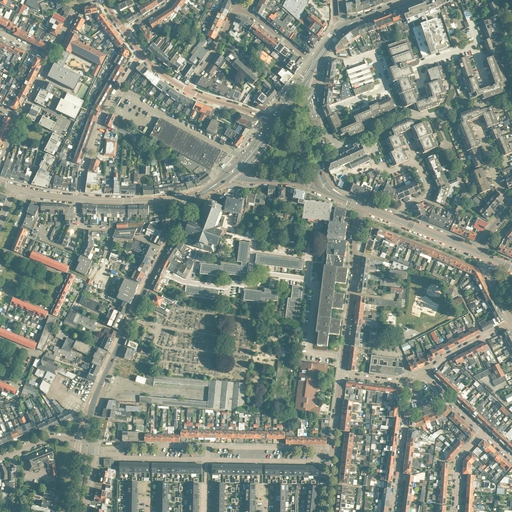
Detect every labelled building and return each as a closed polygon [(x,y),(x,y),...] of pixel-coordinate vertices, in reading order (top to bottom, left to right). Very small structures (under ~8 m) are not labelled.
[(27,0),(26,4),(37,10),(39,9),(35,0),(27,0)] [(128,8),(131,6),(133,5),(130,0),(126,0),(126,3),(120,6),(118,7),(117,7),(120,12),(128,8)] [(148,0),(148,1),(153,9),(159,5),(155,0),(148,0)] [(180,0),(178,0),(176,4),(183,10),(187,5),(185,3),(180,0)] [(260,0),(259,3),(272,9),(274,10),(276,8),(273,6),(271,6),(272,4),(268,2),(263,0),(260,0)] [(292,15),(296,19),(298,21),(299,19),(301,15),(303,11),(305,7),(307,3),(307,2),(308,0),(286,0),(285,2),(283,7),(284,8),(288,12),(292,15)] [(345,0),(337,0),(339,15),(341,15),(342,16),(344,15),(343,4),(346,4),(345,0)] [(357,14),(355,2),(354,0),(345,0),(346,4),(343,4),(344,15),(357,14)] [(354,0),(355,2),(357,14),(363,11),(360,3),(360,2),(359,0),(354,0)] [(361,0),(361,1),(360,2),(360,3),(363,11),(370,9),(368,0),(361,0)] [(439,9),(435,0),(432,0),(403,11),(406,21),(407,21),(408,24),(440,12),(439,9)] [(435,0),(439,9),(444,21),(449,19),(447,15),(450,13),(444,0),(435,0)] [(452,0),(444,0),(450,13),(452,19),(453,19),(455,18),(453,12),(454,12),(451,6),(451,5),(453,4),(454,4),(455,4),(454,0),(452,1),(452,0)] [(63,7),(64,5),(62,1),(56,3),(57,6),(56,7),(57,10),(63,7)] [(146,4),(144,5),(148,12),(153,9),(148,1),(145,2),(146,4)] [(498,9),(498,7),(497,6),(496,7),(494,2),(489,4),(492,11),(496,9),(498,9)] [(218,7),(228,11),(230,6),(224,3),(223,6),(220,4),(219,6),(218,7)] [(271,11),(273,12),(274,10),(272,9),(259,3),(258,7),(265,10),(265,8),(271,11)] [(142,15),(138,10),(134,4),(133,5),(131,6),(132,7),(135,12),(133,14),(132,13),(125,18),(129,24),(136,19),(142,15)] [(183,10),(176,4),(172,8),(176,12),(177,13),(179,10),(185,16),(187,13),(183,10)] [(63,7),(60,13),(64,15),(63,17),(64,18),(66,18),(70,9),(64,5),(63,7)] [(95,5),(89,6),(92,21),(95,19),(94,14),(97,13),(97,11),(101,10),(100,8),(96,9),(95,5)] [(137,7),(142,15),(143,15),(148,12),(144,5),(141,7),(140,6),(137,7)] [(83,8),(84,11),(85,16),(88,15),(90,23),(92,21),(89,6),(83,8)] [(218,7),(217,9),(216,12),(218,13),(226,17),(228,11),(218,7)] [(265,10),(258,7),(255,12),(266,20),(270,16),(266,13),(265,15),(263,14),(265,10)] [(169,20),(176,12),(172,8),(164,13),(169,20)] [(12,11),(10,10),(9,13),(2,26),(6,28),(6,29),(10,21),(7,20),(12,11)] [(1,17),(0,19),(0,24),(2,26),(9,13),(6,11),(3,18),(1,17)] [(272,15),(267,21),(271,24),(280,13),(278,11),(274,16),(272,15)] [(406,21),(403,11),(398,13),(407,36),(411,34),(408,27),(406,21)] [(280,21),(275,27),(280,31),(292,15),(288,12),(287,13),(289,15),(282,23),(280,21)] [(15,20),(10,31),(14,33),(16,28),(18,24),(16,23),(17,21),(21,14),(19,13),(18,14),(17,16),(16,18),(15,20)] [(163,22),(164,21),(165,23),(169,20),(164,13),(159,16),(163,22)] [(211,14),(210,16),(213,17),(223,22),(226,17),(218,13),(217,15),(214,14),(214,15),(211,13),(211,14)] [(280,13),(271,24),(275,27),(280,21),(278,20),(281,17),(282,15),(280,13)] [(398,13),(391,15),(395,26),(397,30),(399,35),(401,40),(407,36),(398,13)] [(54,14),(52,19),(63,24),(65,19),(54,14)] [(98,22),(92,26),(94,28),(94,27),(96,26),(106,19),(102,14),(95,19),(98,22)] [(238,28),(243,17),(237,15),(233,25),(235,26),(233,30),(236,31),(238,28)] [(292,15),(280,31),(284,35),(289,28),(287,27),(292,20),(294,22),(295,20),(296,19),(292,15)] [(298,21),(300,23),(301,24),(312,32),(321,39),(323,38),(322,36),(325,32),(323,31),(326,27),(327,25),(324,22),(322,24),(315,18),(315,17),(313,16),(312,16),(311,15),(307,19),(309,21),(311,23),(310,24),(311,25),(309,27),(299,20),(299,21),(298,21)] [(391,15),(385,18),(389,29),(391,32),(391,33),(394,31),(393,27),(395,26),(391,15)] [(158,25),(159,28),(160,29),(162,27),(160,24),(163,22),(159,16),(154,20),(158,25)] [(10,21),(6,29),(10,31),(15,20),(16,18),(14,17),(13,19),(11,23),(9,22),(10,21)] [(77,17),(74,23),(89,30),(90,28),(83,24),(85,21),(77,17)] [(213,25),(220,28),(223,22),(213,17),(210,23),(213,24),(213,25)] [(245,27),(248,20),(243,17),(238,28),(240,29),(242,26),(245,27)] [(48,22),(60,28),(63,24),(52,19),(50,18),(48,22)] [(385,18),(380,20),(384,28),(385,31),(386,34),(391,32),(389,29),(385,18)] [(109,24),(106,19),(96,26),(97,27),(98,28),(101,26),(102,29),(109,24)] [(447,31),(449,35),(457,30),(454,23),(451,24),(449,19),(444,21),(447,31)] [(478,27),(477,28),(478,29),(494,23),(493,19),(481,23),(482,25),(480,26),(481,26),(478,27)] [(149,23),(153,29),(154,30),(156,29),(155,27),(158,25),(154,20),(149,23)] [(249,20),(248,20),(245,27),(246,27),(247,28),(246,31),(248,32),(254,24),(249,20)] [(380,20),(374,22),(377,30),(380,29),(381,31),(380,32),(384,42),(389,40),(386,34),(385,31),(384,28),(380,20)] [(438,52),(439,52),(447,49),(437,20),(421,25),(431,55),(437,53),(437,52),(438,52)] [(289,28),(284,35),(288,38),(292,33),(296,29),(300,23),(298,21),(297,22),(295,25),(294,26),(291,30),(289,28)] [(14,33),(13,34),(17,36),(24,23),(22,22),(18,29),(16,28),(14,33)] [(49,28),(58,32),(60,28),(48,22),(46,26),(49,28)] [(374,22),(365,25),(369,34),(375,49),(380,48),(381,47),(384,46),(384,47),(388,45),(390,44),(389,40),(384,42),(382,42),(382,41),(376,43),(376,41),(373,34),(375,33),(375,30),(377,30),(374,22)] [(24,23),(17,36),(21,38),(24,32),(25,29),(23,28),(26,24),(24,23)] [(74,23),(72,28),(73,29),(78,31),(79,32),(81,29),(84,31),(84,30),(88,32),(89,30),(74,23)] [(166,23),(162,29),(166,32),(170,27),(166,23)] [(494,23),(478,29),(478,30),(479,31),(482,30),(483,30),(484,32),(496,27),(495,23),(494,23)] [(99,36),(100,38),(103,36),(113,28),(109,24),(102,29),(104,31),(99,36)] [(254,34),(259,28),(254,24),(248,32),(251,35),(252,33),(254,34)] [(24,32),(21,38),(25,40),(30,29),(32,26),(30,25),(28,28),(26,33),(24,32)] [(203,25),(202,27),(204,28),(218,34),(220,28),(213,25),(211,28),(203,25)] [(357,28),(364,46),(367,52),(375,49),(369,34),(365,25),(357,28)] [(58,32),(49,28),(46,26),(45,28),(46,29),(51,31),(50,33),(56,37),(58,32)] [(140,29),(144,36),(150,32),(148,29),(146,30),(144,26),(140,29)] [(481,36),(480,37),(481,38),(495,33),(498,32),(496,27),(484,32),(485,34),(483,34),(484,35),(481,36)] [(101,40),(108,36),(110,38),(116,33),(113,28),(103,36),(100,38),(101,40)] [(205,35),(209,37),(215,40),(218,34),(204,28),(203,30),(206,32),(205,35)] [(256,42),(264,32),(259,28),(254,34),(256,36),(255,38),(256,39),(254,42),(256,42)] [(357,28),(350,32),(355,40),(357,43),(359,47),(364,46),(357,28)] [(30,29),(25,40),(29,42),(32,36),(34,31),(30,29)] [(32,36),(29,42),(33,45),(38,33),(40,30),(38,29),(34,37),(32,36)] [(301,34),(300,35),(297,32),(298,31),(296,29),(292,33),(295,35),(314,50),(321,39),(312,32),(306,39),(301,34)] [(38,33),(33,45),(37,46),(40,40),(38,39),(42,33),(43,33),(44,32),(40,30),(38,33)] [(144,36),(150,44),(156,36),(155,35),(153,36),(150,32),(144,36)] [(264,32),(256,42),(258,44),(260,41),(260,42),(262,40),(265,42),(270,36),(269,35),(264,32)] [(350,32),(344,37),(352,47),(354,46),(354,45),(357,43),(355,40),(350,32)] [(40,40),(37,46),(41,48),(46,37),(48,34),(46,33),(45,36),(42,41),(40,40)] [(91,75),(95,77),(106,55),(107,54),(103,52),(101,54),(88,48),(89,44),(81,40),(81,39),(78,38),(78,37),(69,33),(61,49),(59,53),(60,53),(62,54),(56,64),(54,63),(47,77),(74,91),(81,77),(63,68),(71,51),(97,64),(91,75)] [(107,48),(108,47),(120,38),(116,33),(110,38),(112,41),(105,46),(107,48)] [(46,37),(41,48),(45,51),(48,45),(48,44),(46,43),(49,39),(54,41),(55,38),(48,34),(46,37)] [(295,35),(291,40),(309,54),(310,54),(311,53),(314,50),(295,35)] [(270,36),(265,42),(267,44),(265,46),(266,46),(268,48),(274,40),(270,36)] [(151,46),(148,49),(151,53),(162,40),(162,39),(160,37),(155,44),(153,43),(151,46)] [(357,56),(353,50),(352,47),(344,37),(340,41),(346,49),(349,48),(352,57),(357,56)] [(480,47),(495,42),(497,41),(495,37),(487,40),(483,41),(484,44),(483,44),(483,45),(480,46),(480,47)] [(108,47),(112,48),(115,46),(117,48),(124,43),(120,38),(108,47)] [(203,38),(196,47),(198,48),(197,50),(205,56),(210,50),(208,49),(207,51),(202,47),(203,45),(204,45),(207,41),(203,38)] [(162,40),(151,53),(156,57),(162,50),(159,48),(164,42),(164,41),(162,39),(162,40)] [(275,50),(279,44),(274,40),(268,48),(271,50),(272,48),(275,50)] [(401,95),(415,90),(415,89),(414,85),(415,85),(414,83),(413,84),(413,83),(411,77),(413,76),(411,71),(410,68),(412,67),(412,65),(416,64),(418,65),(420,62),(419,60),(419,59),(418,55),(412,57),(412,54),(415,53),(414,51),(411,52),(409,46),(412,45),(411,42),(408,43),(406,40),(392,45),(388,46),(389,50),(386,51),(387,53),(390,52),(392,57),(392,58),(389,59),(390,62),(392,61),(393,61),(394,63),(392,64),(387,66),(390,75),(392,74),(393,78),(393,79),(395,82),(396,82),(401,95)] [(334,49),(336,53),(346,50),(346,49),(340,41),(334,49)] [(3,55),(5,56),(10,46),(5,44),(0,54),(0,56),(2,57),(3,55)] [(162,50),(156,57),(159,60),(170,46),(168,45),(167,44),(162,51),(162,50)] [(275,50),(277,52),(280,54),(280,53),(284,47),(279,44),(275,50)] [(115,52),(116,53),(125,58),(128,53),(127,52),(128,49),(125,45),(123,49),(120,48),(116,50),(115,49),(109,49),(111,51),(115,52)] [(170,46),(159,60),(163,63),(168,57),(166,55),(172,48),(173,47),(170,45),(170,46)] [(6,60),(5,63),(7,64),(12,53),(14,49),(10,46),(5,56),(8,57),(6,60)] [(13,64),(13,63),(14,61),(20,49),(15,47),(14,49),(12,53),(15,54),(10,63),(13,64)] [(280,53),(286,58),(294,64),(294,63),(300,67),(304,63),(284,47),(280,53)] [(483,55),(483,56),(498,51),(496,47),(487,50),(487,52),(486,53),(483,54),(483,55)] [(20,49),(14,61),(16,62),(19,57),(23,59),(26,52),(25,52),(20,49)] [(107,54),(106,55),(107,56),(113,59),(111,62),(117,65),(120,67),(123,62),(112,56),(109,55),(111,51),(109,49),(107,54)] [(193,55),(189,60),(193,63),(196,59),(197,57),(201,59),(199,62),(200,63),(205,56),(197,50),(193,55)] [(489,56),(489,58),(496,56),(501,54),(499,50),(498,51),(483,56),(484,57),(485,57),(487,56),(487,57),(489,56)] [(168,57),(163,63),(163,64),(167,66),(167,67),(176,55),(178,52),(175,51),(170,58),(168,57)] [(233,52),(226,59),(227,60),(240,72),(242,74),(249,81),(253,85),(258,79),(238,60),(240,58),(238,57),(233,52)] [(125,58),(116,53),(115,56),(113,54),(112,56),(123,62),(125,58)] [(221,68),(227,60),(225,59),(224,58),(219,54),(213,63),(221,68)] [(26,57),(40,64),(42,60),(32,55),(30,59),(26,57)] [(177,63),(179,60),(178,59),(180,57),(176,55),(167,67),(171,69),(176,62),(177,63)] [(503,83),(505,82),(496,56),(489,58),(485,60),(486,62),(486,63),(484,64),(483,65),(484,67),(485,67),(488,66),(488,67),(488,66),(489,71),(487,72),(486,73),(487,75),(488,76),(490,75),(491,75),(492,79),(492,80),(490,81),(489,82),(490,84),(491,84),(493,83),(494,84),(491,85),(485,87),(484,88),(480,89),(478,82),(478,81),(476,77),(475,78),(466,81),(466,82),(468,89),(466,90),(466,92),(469,91),(470,94),(469,95),(470,99),(482,95),(484,99),(486,98),(503,93),(504,91),(505,91),(506,88),(506,87),(505,87),(503,83)] [(33,66),(39,69),(41,66),(39,65),(40,64),(26,57),(25,60),(33,64),(32,65),(33,66)] [(457,66),(460,65),(460,64),(469,61),(468,57),(458,60),(459,63),(457,64),(457,66)] [(286,58),(284,61),(288,65),(287,67),(286,67),(295,74),(300,67),(294,63),(294,64),(286,58)] [(176,73),(178,74),(179,72),(178,71),(179,69),(180,69),(184,63),(179,60),(177,63),(176,62),(171,69),(176,73)] [(23,63),(22,65),(26,67),(38,73),(39,69),(33,66),(32,67),(23,63)] [(132,76),(134,77),(145,67),(141,63),(136,69),(137,71),(132,76)] [(359,67),(355,68),(347,71),(349,79),(355,96),(356,96),(373,90),(375,85),(367,64),(359,67)] [(30,72),(29,74),(35,77),(38,73),(26,67),(22,65),(21,67),(30,71),(30,72)] [(124,69),(120,67),(117,65),(115,68),(111,65),(110,67),(121,73),(124,69)] [(189,80),(197,68),(192,65),(184,77),(189,80)] [(462,72),(460,73),(460,75),(461,75),(463,74),(463,73),(472,70),(471,65),(461,68),(462,72)] [(425,72),(427,76),(426,76),(426,78),(427,77),(430,84),(441,81),(444,80),(440,66),(425,72)] [(118,78),(121,73),(110,67),(109,69),(113,71),(112,74),(118,78)] [(142,76),(148,70),(145,67),(134,77),(133,79),(131,82),(133,83),(141,75),(142,76)] [(283,69),(277,77),(281,80),(280,81),(285,86),(293,76),(287,70),(286,72),(283,69)] [(152,73),(148,70),(142,76),(144,77),(139,82),(141,84),(152,73)] [(269,71),(267,73),(270,76),(269,77),(277,84),(275,87),(280,92),(285,86),(280,81),(281,80),(277,77),(269,70),(269,71)] [(463,74),(461,75),(462,78),(464,77),(474,74),(472,70),(463,73),(463,74)] [(21,75),(33,81),(35,77),(29,74),(28,75),(23,72),(19,71),(18,73),(21,75)] [(33,81),(21,75),(18,73),(17,75),(21,76),(20,77),(26,79),(25,81),(32,85),(33,81)] [(156,77),(155,77),(152,73),(141,84),(143,86),(148,81),(149,82),(151,84),(156,77)] [(105,76),(116,82),(118,78),(112,74),(110,76),(106,74),(105,76)] [(463,83),(466,82),(466,81),(475,78),(474,74),(464,77),(465,80),(463,81),(463,83)] [(114,86),(116,82),(105,76),(104,78),(108,80),(107,82),(114,86)] [(159,80),(156,77),(151,84),(152,85),(147,92),(149,94),(159,80)] [(203,77),(198,84),(201,86),(204,88),(208,79),(203,77)] [(17,80),(24,83),(23,85),(30,89),(32,85),(25,81),(18,78),(17,80)] [(208,79),(204,88),(208,89),(210,89),(213,82),(215,79),(212,78),(211,80),(211,81),(208,79)] [(213,82),(210,89),(212,90),(212,91),(215,92),(219,84),(216,83),(217,80),(215,79),(213,82)] [(340,95),(341,99),(342,101),(355,96),(349,79),(342,85),(341,95),(340,95)] [(159,80),(150,92),(152,93),(156,88),(158,89),(163,83),(159,80)] [(44,82),(41,89),(51,94),(56,96),(58,97),(60,93),(59,92),(60,92),(55,90),(54,92),(51,90),(53,86),(51,85),(52,84),(51,84),(51,85),(48,83),(46,82),(45,81),(44,82)] [(426,85),(428,90),(427,90),(427,92),(428,91),(431,98),(445,94),(441,81),(430,84),(426,85)] [(100,85),(111,91),(114,86),(107,82),(106,85),(102,83),(100,85)] [(219,84),(215,92),(219,94),(219,93),(221,94),(226,83),(223,82),(222,85),(219,84)] [(167,86),(163,83),(158,89),(159,90),(162,92),(167,86)] [(226,83),(221,94),(223,95),(223,96),(226,97),(231,91),(232,90),(227,88),(228,84),(226,83)] [(267,88),(262,94),(265,96),(271,102),(278,94),(266,83),(263,85),(267,88)] [(30,89),(23,85),(22,87),(17,84),(15,86),(28,92),(30,89)] [(28,92),(15,86),(14,85),(12,85),(11,87),(14,88),(20,91),(19,93),(26,96),(28,92)] [(109,95),(111,91),(100,85),(99,86),(103,89),(102,91),(109,95)] [(167,86),(162,92),(156,99),(159,101),(160,99),(164,94),(166,95),(171,89),(170,88),(167,86)] [(231,91),(226,97),(232,99),(236,89),(237,87),(235,86),(233,91),(231,91)] [(51,94),(41,89),(38,93),(46,97),(49,98),(51,94)] [(168,96),(162,105),(164,106),(165,106),(174,91),(171,89),(166,95),(168,96)] [(236,89),(232,99),(239,102),(243,92),(239,91),(239,90),(236,89)] [(431,98),(429,99),(429,98),(426,97),(425,100),(423,101),(420,102),(417,95),(418,95),(418,93),(417,94),(415,90),(401,95),(405,108),(413,105),(414,105),(415,109),(418,108),(419,111),(420,112),(423,111),(428,110),(439,106),(440,104),(439,101),(445,99),(444,97),(444,96),(443,94),(445,94),(431,98)] [(11,91),(10,93),(12,94),(24,100),(26,96),(19,93),(18,94),(11,91)] [(97,91),(96,93),(106,99),(109,95),(102,91),(101,94),(97,91)] [(174,91),(165,106),(166,107),(167,105),(168,105),(172,99),(174,100),(175,101),(179,94),(178,94),(174,91)] [(259,91),(254,96),(254,97),(257,99),(260,102),(267,108),(271,102),(265,96),(262,94),(259,91)] [(36,98),(44,102),(46,97),(38,93),(36,98)] [(67,93),(63,100),(61,99),(59,103),(55,110),(70,118),(72,119),(75,120),(84,101),(67,93)] [(104,104),(106,99),(96,93),(95,95),(99,97),(97,100),(104,104)] [(11,95),(11,96),(16,99),(15,101),(22,104),(24,100),(12,94),(11,95)] [(177,102),(174,110),(176,111),(183,96),(180,95),(179,94),(175,101),(177,102)] [(390,110),(392,109),(395,108),(392,101),(391,100),(390,98),(390,97),(389,96),(388,95),(387,96),(389,99),(386,100),(390,110)] [(183,96),(176,111),(179,112),(182,105),(184,106),(187,98),(186,98),(185,97),(184,97),(183,96)] [(20,107),(22,104),(15,101),(14,101),(13,102),(9,100),(5,98),(4,100),(8,102),(18,107),(19,106),(20,107)] [(36,98),(34,102),(42,106),(44,102),(36,98)] [(190,100),(187,98),(184,106),(186,106),(183,112),(186,113),(192,100),(190,100)] [(325,114),(326,117),(328,122),(338,118),(337,115),(341,113),(341,112),(341,111),(332,115),(332,113),(331,112),(328,105),(331,104),(332,99),(323,98),(322,108),(323,109),(325,114)] [(254,103),(253,107),(265,111),(267,108),(260,102),(257,99),(254,102),(254,103)] [(91,102),(101,108),(104,104),(97,100),(96,102),(92,100),(91,102)] [(186,113),(185,115),(186,115),(187,114),(188,115),(191,109),(193,110),(196,102),(193,101),(192,100),(186,113)] [(386,100),(382,102),(386,112),(390,110),(386,100)] [(7,104),(3,102),(2,104),(16,111),(18,107),(8,102),(7,104)] [(99,112),(101,108),(91,102),(90,104),(94,106),(92,109),(91,111),(98,114),(98,112),(99,112)] [(203,105),(196,102),(193,110),(192,110),(193,110),(190,117),(194,118),(197,112),(200,113),(203,105)] [(382,114),(386,112),(382,102),(378,104),(382,114),(383,114),(382,114)] [(378,104),(374,106),(378,116),(382,114),(378,104)] [(40,109),(32,105),(30,109),(38,114),(40,109)] [(202,114),(198,123),(201,124),(202,121),(208,107),(203,105),(200,113),(202,114)] [(375,118),(378,116),(374,106),(369,108),(371,110),(374,118),(375,118)] [(212,109),(208,107),(202,121),(204,122),(207,116),(209,117),(212,109)] [(472,120),(474,119),(476,119),(480,117),(481,117),(483,116),(492,112),(494,111),(492,108),(492,107),(482,111),(480,112),(478,107),(472,110),(460,115),(459,117),(458,117),(456,120),(457,121),(458,120),(460,125),(467,122),(472,120)] [(30,109),(28,114),(36,118),(38,114),(30,109)] [(371,110),(367,112),(372,123),(376,121),(375,118),(374,118),(371,110)] [(367,112),(363,114),(368,124),(372,123),(367,112)] [(84,116),(83,118),(95,122),(96,117),(97,116),(91,113),(90,115),(87,114),(87,117),(84,116)] [(251,130),(254,125),(239,119),(239,118),(237,117),(231,113),(229,118),(235,123),(239,124),(251,130)] [(239,113),(237,117),(239,118),(239,119),(254,125),(257,121),(256,120),(243,115),(239,113)] [(2,115),(0,114),(0,120),(9,125),(11,120),(4,116),(2,121),(0,119),(2,115)] [(36,118),(28,114),(26,118),(34,122),(36,118)] [(120,120),(110,115),(109,114),(106,119),(110,121),(109,121),(112,123),(113,122),(114,120),(118,123),(120,120)] [(363,114),(359,115),(363,126),(368,124),(363,114)] [(339,132),(341,136),(348,133),(349,136),(351,137),(364,131),(365,129),(363,126),(359,115),(354,118),(357,124),(354,125),(351,126),(343,130),(339,132)] [(93,127),(95,122),(83,118),(78,116),(76,119),(78,120),(79,119),(87,122),(86,124),(93,127)] [(485,120),(486,124),(496,120),(494,117),(494,116),(485,120)] [(42,117),(38,124),(39,125),(40,126),(42,127),(46,119),(42,117)] [(180,154),(210,170),(221,151),(159,118),(149,137),(168,147),(180,154)] [(338,118),(328,122),(330,126),(340,122),(338,118)] [(45,128),(47,129),(51,121),(46,119),(42,127),(43,127),(45,128)] [(110,121),(106,119),(106,120),(104,125),(107,127),(112,130),(118,132),(124,135),(125,132),(116,128),(112,125),(113,124),(112,124),(112,123),(109,121),(110,121)] [(401,134),(403,133),(403,134),(406,135),(407,132),(407,131),(409,130),(412,129),(415,136),(414,136),(414,138),(415,137),(417,141),(431,135),(425,123),(419,125),(417,126),(415,122),(413,123),(412,120),(411,120),(410,119),(405,122),(392,127),(392,128),(392,129),(393,132),(392,132),(387,134),(388,136),(388,137),(389,139),(401,134)] [(0,120),(0,124),(3,125),(2,127),(8,130),(10,126),(9,125),(0,120)] [(214,132),(217,127),(219,124),(216,123),(213,121),(212,120),(210,123),(207,121),(204,127),(203,129),(213,135),(214,132)] [(55,123),(51,121),(47,129),(48,129),(49,130),(51,131),(55,123)] [(340,122),(330,126),(332,130),(342,126),(340,122)] [(474,124),(473,123),(472,123),(470,124),(469,124),(468,124),(467,122),(460,125),(457,126),(459,130),(474,124)] [(497,125),(488,128),(490,132),(499,129),(498,125),(501,124),(500,122),(497,123),(497,125)] [(231,131),(245,138),(250,131),(242,128),(242,127),(240,127),(239,126),(239,124),(235,123),(235,125),(231,131)] [(80,128),(91,132),(93,127),(86,124),(84,124),(83,126),(82,126),(81,125),(80,128)] [(219,124),(217,127),(222,130),(220,133),(223,134),(240,144),(245,138),(231,131),(230,130),(219,124)] [(474,125),(474,124),(459,130),(461,135),(471,131),(470,128),(471,128),(471,127),(474,126),(474,125)] [(342,126),(332,130),(334,134),(339,132),(343,130),(342,126)] [(90,136),(91,132),(80,128),(79,129),(84,131),(83,134),(90,136)] [(500,132),(499,129),(490,132),(492,137),(501,133),(500,132)] [(461,135),(463,139),(477,133),(477,132),(476,131),(473,132),(472,133),(471,131),(461,135)] [(501,133),(492,137),(493,141),(496,140),(503,137),(501,134),(504,133),(503,131),(500,132),(501,133)] [(53,133),(50,138),(58,142),(60,138),(53,133)] [(477,134),(477,133),(463,139),(464,143),(474,139),(473,137),(475,136),(474,136),(477,135),(477,134)] [(240,144),(223,134),(221,137),(223,138),(226,140),(225,142),(237,148),(240,144)] [(406,146),(404,142),(405,142),(405,140),(404,141),(401,134),(389,139),(387,140),(392,152),(406,146)] [(417,141),(419,146),(418,146),(419,147),(420,147),(423,154),(437,148),(431,135),(417,141)] [(86,146),(88,141),(76,137),(76,139),(80,140),(79,143),(86,146)] [(58,142),(50,138),(50,139),(49,140),(48,142),(56,146),(58,142)] [(507,140),(498,144),(500,148),(509,144),(508,141),(510,140),(510,138),(507,139),(507,140)] [(115,156),(116,142),(105,139),(103,155),(108,156),(112,156),(115,156)] [(475,141),(474,139),(464,143),(466,147),(480,141),(480,140),(479,140),(477,141),(476,140),(475,141)] [(466,147),(468,151),(478,147),(477,145),(478,144),(480,143),(481,142),(480,141),(466,147)] [(46,147),(54,151),(56,146),(48,142),(47,143),(47,144),(46,147)] [(369,161),(370,161),(367,155),(367,154),(366,155),(362,145),(361,146),(360,143),(357,143),(355,144),(353,146),(355,149),(354,149),(353,149),(360,165),(369,161)] [(511,146),(511,144),(509,144),(500,148),(501,152),(511,149),(510,148),(511,146)] [(85,150),(73,146),(72,148),(77,150),(76,153),(83,155),(85,150)] [(408,160),(407,156),(408,155),(407,154),(406,154),(403,148),(406,146),(392,152),(389,154),(392,160),(394,166),(408,160)] [(511,149),(501,152),(503,157),(511,152),(511,150),(511,149),(511,146),(510,148),(511,149)] [(44,151),(43,151),(51,155),(54,151),(46,147),(45,148),(45,149),(44,151)] [(478,149),(478,147),(468,151),(470,155),(484,150),(484,149),(483,148),(480,149),(478,149)] [(353,149),(348,152),(352,162),(353,161),(354,164),(355,167),(360,165),(353,149)] [(470,155),(467,156),(469,161),(472,159),(481,156),(480,153),(481,153),(484,151),(484,150),(481,151),(470,155)] [(339,156),(336,157),(341,167),(349,163),(352,169),(355,167),(354,164),(353,161),(352,162),(348,152),(342,154),(341,152),(340,152),(338,153),(338,154),(339,156)] [(435,155),(425,159),(427,164),(437,159),(440,158),(438,153),(437,154),(436,155),(435,155)] [(47,173),(54,158),(47,154),(43,160),(43,161),(40,167),(39,168),(39,169),(38,171),(33,180),(31,185),(46,189),(46,188),(47,188),(51,178),(48,176),(49,174),(47,173)] [(208,175),(210,170),(180,154),(176,161),(178,162),(191,172),(198,166),(199,167),(202,170),(206,173),(208,175)] [(73,159),(72,162),(79,165),(81,160),(70,156),(69,158),(73,159)] [(340,167),(341,167),(336,157),(328,160),(329,172),(331,174),(342,170),(340,167)] [(10,160),(6,158),(3,168),(0,176),(5,177),(10,162),(10,160)] [(488,159),(487,158),(473,163),(475,168),(484,164),(484,162),(485,161),(487,160),(488,159)] [(21,171),(18,181),(23,183),(28,163),(29,163),(29,160),(26,159),(25,162),(24,167),(25,167),(23,171),(21,171)] [(92,159),(90,165),(97,167),(99,164),(100,165),(101,162),(92,159)] [(439,163),(437,159),(427,164),(429,168),(439,163)] [(12,171),(10,179),(14,180),(18,165),(19,163),(17,162),(16,165),(14,164),(12,171)] [(28,163),(23,183),(28,184),(30,176),(31,176),(32,172),(29,171),(32,164),(29,163),(28,163)] [(430,172),(429,172),(441,167),(439,163),(429,168),(430,172)] [(96,170),(97,167),(90,165),(87,173),(91,173),(95,174),(96,174),(97,171),(96,170)] [(441,167),(429,172),(430,174),(431,174),(432,176),(443,171),(446,170),(444,166),(441,167)] [(141,175),(149,175),(150,167),(141,167),(141,175)] [(196,178),(202,185),(210,180),(211,179),(208,175),(206,173),(202,170),(199,167),(193,171),(196,175),(195,176),(196,178)] [(482,168),(471,173),(473,177),(488,171),(488,170),(487,170),(484,171),(484,170),(483,171),(482,168)] [(432,176),(434,180),(445,176),(443,171),(432,176)] [(488,171),(473,177),(475,181),(485,177),(484,175),(486,174),(488,173),(489,172),(488,171)] [(101,194),(101,186),(96,185),(96,179),(102,180),(102,179),(102,177),(96,176),(96,175),(95,175),(95,174),(91,173),(87,173),(85,191),(84,193),(101,194)] [(195,176),(194,177),(196,178),(191,180),(190,175),(184,177),(184,179),(186,187),(187,187),(188,190),(196,187),(202,185),(196,178),(195,176)] [(51,178),(47,188),(47,189),(52,189),(54,179),(55,176),(52,176),(51,178)] [(434,180),(436,184),(446,180),(445,176),(434,180)] [(485,177),(475,181),(476,185),(492,179),(491,178),(490,178),(488,179),(487,179),(486,179),(485,177)] [(123,179),(123,183),(121,183),(121,185),(121,186),(119,186),(119,187),(119,194),(127,195),(128,186),(128,184),(128,179),(123,179)] [(415,179),(410,181),(417,198),(418,197),(419,196),(417,192),(420,191),(416,182),(415,179)] [(492,179),(476,185),(478,189),(489,185),(488,183),(489,183),(489,182),(492,181),(492,180),(492,179)] [(448,184),(446,180),(436,184),(438,188),(448,184)] [(448,184),(438,188),(448,193),(451,193),(451,194),(453,189),(452,189),(452,188),(454,187),(455,187),(458,189),(461,187),(457,180),(453,182),(454,184),(452,185),(451,183),(448,184)] [(410,181),(405,184),(406,186),(410,195),(413,194),(415,198),(416,198),(417,198),(410,181)] [(380,194),(382,189),(384,183),(381,182),(377,193),(374,192),(371,200),(377,202),(380,194)] [(101,194),(113,194),(113,183),(104,183),(104,184),(102,184),(101,186),(101,194)] [(351,183),(348,191),(353,193),(356,185),(351,183)] [(135,195),(135,187),(135,184),(128,184),(128,186),(127,195),(135,195)] [(367,186),(363,197),(368,199),(372,188),(369,187),(370,185),(368,184),(367,186)] [(361,188),(358,195),(363,197),(367,186),(362,185),(361,188)] [(489,185),(478,189),(480,194),(492,189),(495,188),(495,187),(494,186),(491,187),(490,188),(489,185)] [(142,187),(142,189),(143,195),(153,195),(152,187),(147,187),(147,186),(142,187)] [(383,189),(382,189),(380,194),(381,195),(382,195),(382,196),(387,198),(391,188),(386,186),(384,190),(383,189)] [(406,186),(401,188),(407,202),(409,201),(409,200),(407,196),(410,195),(406,186)] [(268,199),(268,202),(274,202),(274,199),(276,199),(276,194),(275,193),(275,189),(275,187),(269,187),(268,189),(268,199)] [(400,198),(396,190),(391,188),(387,198),(392,199),(393,200),(393,198),(396,199),(399,198),(400,198)] [(401,188),(396,190),(400,198),(399,198),(400,200),(403,198),(405,202),(406,203),(407,202),(401,188)] [(451,193),(438,188),(436,193),(447,197),(449,198),(451,193)] [(278,189),(278,199),(279,199),(279,210),(281,210),(284,210),(286,200),(288,189),(278,189)] [(288,189),(286,200),(291,201),(291,202),(291,204),(292,206),(294,206),(296,205),(297,204),(297,202),(299,202),(298,204),(304,205),(306,197),(307,193),(307,192),(295,189),(295,190),(291,189),(288,189)] [(504,199),(497,192),(493,196),(502,205),(504,204),(502,201),(504,199)] [(436,193),(435,197),(445,201),(447,197),(436,193)] [(254,204),(256,195),(248,194),(245,208),(248,209),(248,205),(254,206),(254,204)] [(256,195),(254,204),(254,206),(253,210),(255,211),(257,204),(259,204),(261,195),(256,194),(256,195)] [(502,205),(493,196),(489,200),(497,207),(499,204),(501,206),(502,205)] [(186,235),(183,241),(191,244),(194,245),(194,246),(203,250),(203,249),(214,253),(214,252),(217,253),(219,247),(217,246),(223,232),(220,231),(221,227),(219,226),(220,223),(219,223),(220,219),(221,220),(223,216),(221,216),(223,213),(226,198),(226,197),(222,207),(218,206),(219,205),(212,202),(211,203),(207,202),(207,201),(206,201),(205,201),(204,203),(202,209),(201,208),(200,212),(201,212),(200,215),(199,215),(197,218),(195,217),(193,216),(192,216),(191,220),(190,223),(185,235),(186,235)] [(303,215),(303,219),(307,220),(307,221),(307,222),(308,222),(309,223),(311,223),(312,223),(313,222),(324,223),(327,224),(329,224),(329,228),(329,231),(328,233),(327,239),(329,240),(327,250),(327,255),(324,255),(323,264),(323,266),(324,266),(326,266),(343,269),(344,263),(345,258),(345,253),(347,242),(347,241),(344,241),(347,225),(344,224),(344,222),(344,219),(345,219),(346,213),(346,211),(336,210),(335,210),(335,206),(332,206),(332,205),(316,203),(317,198),(310,197),(309,197),(309,198),(306,197),(304,205),(305,205),(304,205),(303,215)] [(444,205),(445,201),(435,197),(433,201),(444,205)] [(223,213),(223,215),(229,217),(229,215),(233,216),(234,214),(236,214),(233,226),(239,227),(245,200),(238,199),(238,200),(235,200),(235,199),(232,199),(226,198),(223,213)] [(497,207),(489,200),(486,205),(495,213),(497,212),(495,209),(497,207)] [(38,218),(36,217),(39,208),(41,209),(41,205),(32,201),(22,226),(33,231),(37,221),(38,218)] [(412,208),(414,213),(423,209),(421,203),(412,208)] [(39,208),(36,217),(38,218),(39,214),(46,214),(46,205),(41,204),(41,205),(41,209),(39,208)] [(69,206),(64,205),(64,215),(66,215),(66,221),(75,221),(76,207),(70,207),(70,208),(69,208),(69,206)] [(495,213),(486,205),(482,209),(489,215),(492,213),(494,214),(495,213)] [(477,206),(476,207),(478,209),(479,212),(478,212),(482,216),(488,221),(490,220),(488,217),(489,215),(482,209),(480,206),(479,207),(477,206)] [(419,216),(425,214),(426,213),(423,209),(414,213),(417,218),(419,217),(419,216)] [(433,224),(437,215),(432,213),(430,216),(428,222),(433,224)] [(430,216),(425,214),(419,216),(419,217),(421,219),(428,222),(430,216)] [(442,217),(437,215),(433,224),(438,226),(442,217)] [(447,219),(442,217),(438,226),(443,228),(447,219)] [(471,232),(468,239),(474,241),(474,240),(475,239),(475,238),(476,239),(476,238),(477,235),(478,235),(479,235),(483,231),(484,230),(484,229),(485,228),(489,224),(487,223),(478,218),(477,219),(477,218),(475,222),(475,224),(474,226),(473,228),(476,230),(475,233),(471,232)] [(452,221),(447,219),(443,228),(448,230),(452,221)] [(156,226),(155,229),(160,231),(168,233),(171,220),(163,221),(161,228),(156,227),(156,226)] [(148,227),(147,230),(153,233),(155,229),(156,226),(154,226),(156,222),(152,222),(151,222),(148,227)] [(452,226),(450,231),(456,233),(459,227),(461,224),(459,223),(458,225),(457,225),(457,226),(453,224),(452,226)] [(459,227),(456,233),(462,236),(465,229),(467,226),(465,225),(464,228),(463,227),(463,228),(459,227)] [(66,226),(64,230),(73,234),(75,229),(73,229),(74,226),(66,226)] [(117,229),(113,238),(114,238),(132,241),(135,234),(140,233),(142,227),(128,228),(127,228),(117,229)] [(28,238),(33,240),(35,241),(36,239),(38,233),(33,231),(31,234),(33,234),(32,237),(27,235),(29,232),(21,228),(18,234),(28,238)] [(377,237),(379,230),(378,230),(371,228),(364,253),(371,255),(377,237)] [(146,233),(145,235),(149,236),(150,234),(153,235),(150,241),(161,246),(168,233),(160,231),(155,229),(153,233),(147,230),(146,233)] [(379,230),(377,237),(384,240),(383,243),(385,244),(390,246),(391,243),(394,235),(380,229),(379,231),(379,230)] [(462,236),(468,239),(471,232),(472,231),(469,229),(468,231),(465,229),(462,236)] [(64,230),(62,235),(71,238),(73,234),(64,230)] [(18,234),(16,239),(26,243),(28,238),(18,234)] [(59,234),(58,238),(60,239),(69,243),(71,238),(62,235),(59,234)] [(394,235),(391,243),(395,244),(393,247),(397,249),(401,238),(394,235)] [(114,238),(112,244),(130,250),(142,255),(151,260),(156,249),(142,242),(132,241),(114,238)] [(406,240),(401,238),(397,249),(398,249),(399,248),(402,249),(403,246),(406,240)] [(16,239),(14,245),(20,247),(21,246),(24,247),(26,243),(16,239)] [(183,256),(185,253),(183,252),(187,247),(176,240),(172,247),(178,251),(178,252),(179,253),(181,255),(183,256)] [(412,242),(406,240),(403,246),(409,249),(412,242)] [(241,266),(221,264),(221,267),(200,264),(199,270),(200,270),(200,274),(220,277),(221,274),(240,276),(240,280),(247,281),(249,281),(254,278),(250,273),(250,274),(247,274),(248,267),(246,267),(246,263),(247,263),(250,242),(244,241),(244,243),(242,242),(240,242),(238,259),(237,262),(242,263),(242,265),(241,266)] [(417,244),(412,242),(409,249),(414,251),(417,244)] [(508,244),(506,243),(505,245),(504,246),(501,245),(498,251),(498,252),(504,254),(507,246),(508,244)] [(415,251),(414,254),(420,256),(423,246),(417,244),(414,251),(415,251)] [(20,247),(14,245),(11,250),(21,254),(22,251),(21,250),(22,248),(20,247)] [(84,245),(82,249),(91,254),(93,248),(84,245)] [(425,258),(429,248),(423,246),(420,256),(425,258)] [(172,247),(170,251),(176,255),(175,255),(179,258),(181,255),(179,253),(178,252),(178,251),(172,247)] [(431,257),(434,250),(429,248),(425,258),(428,259),(427,262),(429,263),(431,257)] [(82,249),(80,254),(89,258),(91,254),(82,249)] [(441,253),(440,253),(434,250),(431,257),(434,259),(434,260),(437,261),(437,260),(438,260),(441,253)] [(32,252),(30,258),(36,261),(39,253),(36,251),(35,253),(32,252)] [(173,259),(175,260),(176,259),(178,260),(179,258),(175,255),(176,255),(170,251),(167,255),(173,259)] [(194,262),(197,257),(199,253),(196,251),(194,254),(193,254),(191,257),(194,259),(192,261),(194,262)] [(41,263),(42,263),(45,257),(42,256),(43,254),(39,253),(36,261),(37,261),(41,262),(41,263)] [(185,253),(183,256),(186,258),(184,261),(186,262),(192,266),(194,262),(192,261),(194,259),(191,257),(185,253)] [(441,253),(438,260),(438,261),(443,264),(446,255),(441,253)] [(132,254),(130,258),(136,260),(138,261),(148,266),(151,260),(142,255),(141,257),(137,255),(137,256),(132,254)] [(187,267),(182,265),(175,260),(173,259),(167,255),(164,259),(171,263),(185,269),(187,267)] [(305,261),(257,255),(255,264),(302,270),(302,267),(304,267),(305,261)] [(443,264),(449,266),(452,258),(446,255),(443,264)] [(80,266),(77,272),(87,277),(94,262),(82,256),(78,265),(80,266)] [(45,257),(42,263),(48,266),(51,259),(45,257)] [(48,266),(55,268),(57,262),(54,261),(55,259),(52,258),(51,259),(48,266)] [(362,258),(361,265),(373,267),(374,264),(383,265),(383,267),(387,267),(387,266),(389,266),(388,269),(390,269),(391,269),(393,265),(392,264),(372,259),(371,259),(362,258)] [(457,260),(452,258),(449,266),(454,269),(457,260)] [(162,283),(164,284),(167,286),(169,279),(168,279),(165,278),(163,277),(164,275),(163,275),(164,273),(165,271),(166,271),(167,269),(169,270),(181,277),(185,269),(171,263),(164,259),(160,268),(161,269),(160,270),(159,273),(158,273),(157,274),(154,281),(162,284),(162,283)] [(463,263),(457,260),(454,269),(453,271),(455,272),(457,268),(460,269),(463,263)] [(138,261),(136,266),(147,272),(150,267),(148,266),(138,261)] [(408,267),(403,265),(397,263),(394,261),(392,264),(393,265),(391,269),(391,270),(408,272),(409,269),(409,268),(408,267)] [(57,262),(55,268),(61,271),(63,265),(57,262)] [(470,265),(463,263),(460,269),(457,277),(459,278),(463,271),(466,272),(467,272),(470,265)] [(63,265),(61,271),(67,273),(69,267),(63,265)] [(361,265),(360,274),(369,275),(369,271),(369,270),(377,271),(377,267),(373,267),(361,265)] [(467,272),(464,277),(469,279),(473,275),(479,272),(478,269),(470,265),(467,272)] [(136,266),(134,269),(136,270),(145,275),(147,272),(136,266)] [(319,310),(316,333),(319,333),(317,345),(322,346),(327,347),(328,346),(329,337),(329,336),(329,334),(339,335),(341,320),(340,320),(339,320),(331,319),(331,315),(332,309),(332,308),(337,309),(343,310),(343,305),(344,299),(344,295),(338,294),(334,293),(335,290),(335,286),(336,283),(346,284),(348,269),(343,269),(326,266),(324,266),(322,289),(319,310)] [(390,270),(389,273),(393,273),(393,278),(407,279),(408,272),(391,270),(391,269),(390,269),(390,270)] [(136,270),(134,274),(143,279),(145,275),(136,270)] [(474,278),(475,281),(482,277),(479,272),(473,275),(469,279),(468,280),(469,282),(473,278),(474,278)] [(67,279),(73,282),(74,282),(76,277),(69,274),(67,279)] [(134,274),(132,278),(140,283),(141,283),(142,280),(143,279),(134,274)] [(385,278),(369,275),(360,274),(359,283),(367,284),(367,281),(374,282),(374,281),(380,281),(380,286),(381,286),(383,286),(384,278),(385,278)] [(475,281),(473,282),(475,287),(478,286),(484,282),(482,277),(475,281)] [(396,280),(384,278),(383,286),(384,286),(391,287),(406,289),(398,288),(399,282),(396,282),(396,280)] [(120,292),(117,298),(130,304),(131,305),(137,292),(136,291),(139,285),(125,279),(119,292),(120,292)] [(157,293),(161,286),(163,287),(164,284),(162,283),(162,284),(154,281),(150,289),(157,293)] [(478,286),(481,291),(487,288),(484,282),(478,286)] [(62,289),(68,291),(68,290),(71,292),(73,287),(70,286),(64,284),(62,289)] [(398,299),(397,302),(397,308),(405,308),(405,300),(406,289),(391,287),(390,293),(399,294),(399,299),(398,299)] [(480,295),(477,297),(478,299),(490,293),(487,288),(481,291),(478,292),(480,295)] [(62,289),(60,294),(67,297),(69,292),(68,291),(62,289)] [(219,290),(212,289),(211,299),(218,300),(218,296),(219,290)] [(175,290),(171,299),(175,301),(176,299),(179,292),(175,290)] [(265,293),(249,291),(244,290),(243,296),(244,297),(244,300),(264,303),(264,300),(277,302),(278,298),(279,298),(280,292),(265,290),(265,293)] [(301,299),(302,293),(292,292),(291,299),(298,300),(301,300),(301,299)] [(490,293),(478,299),(479,301),(481,300),(483,303),(485,302),(493,298),(490,293)] [(57,299),(64,302),(65,302),(67,297),(60,294),(57,299)] [(109,295),(107,299),(117,304),(117,302),(121,304),(120,306),(127,310),(128,309),(130,304),(109,295)] [(156,295),(152,304),(164,309),(167,305),(163,303),(165,300),(172,303),(173,303),(174,303),(175,301),(171,299),(163,295),(161,298),(156,295)] [(102,305),(85,297),(81,304),(101,314),(105,306),(102,305)] [(16,307),(19,301),(13,298),(10,307),(12,308),(13,306),(16,307)] [(485,307),(482,308),(482,309),(483,311),(486,309),(488,308),(496,304),(493,298),(485,302),(486,305),(484,306),(485,307)] [(22,310),(25,303),(20,301),(19,301),(16,307),(22,310)] [(468,304),(471,309),(477,306),(474,301),(468,304)] [(28,312),(31,305),(25,303),(22,310),(28,312)] [(357,303),(356,311),(364,312),(365,304),(357,303)] [(55,304),(53,309),(59,312),(60,311),(59,310),(61,306),(55,304)] [(499,310),(496,304),(488,308),(491,314),(499,310)] [(34,314),(37,308),(31,305),(28,312),(34,314)] [(105,306),(101,314),(107,316),(106,318),(121,325),(121,323),(125,315),(111,309),(108,307),(105,306)] [(112,306),(111,309),(125,315),(127,311),(127,310),(120,306),(120,307),(119,309),(112,306)] [(40,317),(42,310),(37,308),(34,314),(40,317)] [(71,309),(65,319),(79,325),(92,331),(94,326),(96,321),(71,309)] [(46,319),(48,312),(42,310),(40,317),(46,319)] [(499,310),(491,314),(492,317),(494,319),(502,316),(499,310)] [(364,312),(356,311),(354,319),(370,321),(375,322),(379,322),(380,313),(373,313),(372,319),(363,318),(364,312)] [(388,313),(388,327),(396,327),(396,313),(388,313)] [(50,315),(45,327),(51,329),(56,319),(50,315)] [(491,320),(490,321),(493,327),(499,324),(504,321),(502,316),(494,319),(491,320)] [(465,317),(463,318),(468,328),(468,329),(470,332),(467,334),(470,339),(475,336),(471,329),(471,328),(469,324),(465,317)] [(484,317),(477,321),(480,326),(487,323),(484,317)] [(106,318),(104,324),(118,330),(121,325),(106,318)] [(64,322),(63,323),(76,330),(79,325),(65,319),(64,322)] [(487,323),(480,326),(483,332),(493,327),(490,321),(489,322),(487,323)] [(43,333),(37,349),(43,351),(53,330),(51,329),(45,327),(43,333)] [(105,337),(113,340),(114,341),(118,333),(106,327),(102,335),(105,337)] [(471,329),(475,336),(480,334),(477,328),(475,330),(474,328),(471,329)] [(55,346),(53,351),(55,352),(54,355),(62,357),(62,355),(66,357),(66,359),(73,361),(74,358),(76,359),(77,354),(71,352),(73,349),(88,356),(92,347),(77,340),(76,342),(67,338),(69,334),(59,330),(56,337),(65,342),(62,348),(55,346)] [(503,338),(498,340),(499,343),(502,341),(504,340),(511,336),(509,330),(501,334),(503,338)] [(7,331),(4,337),(10,340),(13,334),(7,331)] [(433,331),(431,333),(435,342),(436,341),(438,344),(440,343),(438,340),(433,331)] [(364,334),(360,333),(353,332),(352,339),(360,340),(363,340),(364,334)] [(465,342),(470,339),(467,334),(464,335),(464,333),(461,335),(465,342)] [(13,334),(10,340),(16,342),(19,336),(13,334)] [(16,342),(22,345),(25,339),(22,338),(23,336),(20,335),(19,336),(16,342)] [(97,339),(111,345),(113,340),(105,337),(104,339),(95,335),(94,338),(97,339)] [(25,339),(22,345),(29,347),(32,340),(28,338),(28,340),(25,339)] [(100,347),(108,351),(111,345),(97,339),(94,338),(93,340),(102,344),(100,347)] [(360,340),(352,339),(351,346),(362,347),(362,344),(359,344),(360,340)] [(454,347),(460,344),(457,339),(454,340),(453,339),(451,340),(454,347)] [(29,347),(35,350),(37,344),(34,343),(35,341),(32,340),(29,347)] [(136,350),(138,344),(127,340),(125,345),(135,349),(136,350)] [(454,347),(451,340),(448,341),(449,343),(446,344),(449,350),(454,347)] [(408,342),(401,345),(403,351),(411,348),(408,342)] [(487,351),(489,350),(485,342),(480,345),(484,352),(485,354),(486,357),(489,356),(487,351)] [(444,352),(449,350),(446,344),(444,345),(443,344),(440,345),(444,352)] [(124,347),(121,358),(131,361),(135,350),(134,350),(135,349),(125,345),(124,347)] [(438,346),(435,347),(436,349),(439,355),(444,352),(440,345),(438,346)] [(480,345),(475,348),(478,353),(481,352),(481,353),(484,352),(480,345)] [(105,358),(106,358),(108,352),(99,348),(97,354),(96,353),(94,358),(94,359),(92,363),(101,367),(104,362),(103,362),(105,358)] [(475,348),(470,350),(476,362),(478,361),(475,356),(476,356),(475,354),(478,353),(475,348)] [(434,358),(439,355),(436,349),(433,351),(433,349),(430,350),(431,352),(434,358)] [(476,363),(470,350),(464,353),(467,359),(471,366),(476,363)] [(427,356),(427,358),(429,362),(435,360),(434,358),(431,352),(429,353),(429,355),(427,356)] [(46,353),(44,357),(55,361),(57,357),(46,353)] [(459,356),(463,363),(466,361),(465,360),(467,359),(464,353),(459,356)] [(419,358),(415,359),(419,369),(420,368),(424,367),(421,359),(421,357),(419,354),(417,355),(419,358)] [(376,375),(377,365),(373,365),(374,359),(377,360),(378,356),(371,355),(369,374),(376,375)] [(411,372),(419,369),(415,359),(413,355),(406,358),(411,372)] [(377,360),(377,365),(376,375),(382,375),(383,366),(380,365),(380,360),(384,361),(384,357),(378,356),(377,360)] [(459,356),(454,358),(457,364),(460,362),(461,364),(463,363),(459,356)] [(55,361),(44,357),(43,359),(42,360),(53,365),(58,367),(59,365),(54,363),(55,361)] [(384,357),(384,361),(384,362),(387,363),(387,366),(383,366),(382,375),(388,376),(390,358),(384,357)] [(397,359),(390,358),(388,376),(394,377),(396,367),(392,367),(393,362),(396,362),(397,359)] [(430,364),(429,362),(427,358),(425,359),(424,358),(421,359),(424,367),(430,364)] [(406,374),(404,368),(398,368),(399,363),(401,363),(400,359),(397,359),(396,362),(396,367),(394,377),(397,377),(406,374)] [(58,368),(58,367),(53,365),(42,360),(41,361),(38,368),(35,375),(39,377),(41,374),(46,376),(43,381),(39,389),(46,395),(51,385),(55,378),(58,373),(66,376),(72,379),(73,379),(76,376),(76,375),(68,372),(58,368)] [(85,362),(84,365),(99,372),(101,368),(89,362),(88,364),(85,362)] [(301,362),(295,413),(319,416),(320,408),(314,407),(319,373),(327,374),(328,366),(301,362)] [(498,379),(500,378),(502,377),(505,376),(503,372),(499,364),(498,364),(492,367),(496,374),(497,376),(498,379)] [(82,365),(81,367),(87,370),(86,372),(97,377),(99,372),(84,365),(82,365)] [(440,372),(438,371),(434,376),(437,379),(445,371),(446,372),(448,370),(449,369),(448,368),(445,366),(443,368),(443,369),(440,372)] [(492,367),(487,369),(490,374),(491,376),(496,374),(492,367)] [(441,383),(446,377),(448,375),(452,371),(449,369),(448,370),(446,372),(445,371),(437,379),(441,383)] [(79,372),(78,375),(95,382),(95,381),(96,378),(97,377),(86,372),(85,374),(79,372)] [(441,383),(445,386),(454,376),(452,375),(450,377),(448,375),(446,377),(441,383)] [(453,380),(457,377),(455,375),(454,376),(445,386),(448,389),(455,382),(453,380)] [(457,379),(455,382),(448,389),(452,393),(461,383),(459,381),(457,379)] [(111,381),(109,401),(120,401),(120,399),(131,400),(131,391),(133,391),(133,386),(131,385),(131,382),(111,381)] [(458,393),(460,391),(465,386),(463,384),(461,383),(452,393),(456,396),(458,393)] [(5,385),(2,391),(8,393),(11,387),(10,387),(7,386),(5,385)] [(153,395),(152,400),(159,400),(160,387),(153,386),(153,395)] [(11,387),(8,393),(14,396),(16,389),(13,388),(11,387)] [(454,398),(457,401),(469,389),(467,387),(464,390),(462,393),(460,391),(458,393),(456,396),(454,398)] [(469,389),(457,401),(461,405),(466,400),(468,398),(466,396),(468,393),(471,391),(469,389)] [(143,394),(139,403),(151,403),(152,403),(152,400),(153,395),(143,394)] [(466,400),(461,405),(464,408),(475,396),(474,395),(472,397),(468,401),(466,400)] [(468,411),(473,406),(476,403),(474,401),(475,400),(477,398),(475,396),(464,408),(468,411)] [(473,406),(468,411),(471,415),(481,405),(483,403),(484,402),(482,400),(479,403),(474,408),(473,406)] [(119,408),(120,401),(109,401),(106,409),(119,411),(119,408)] [(56,402),(54,403),(61,414),(66,421),(72,418),(68,411),(64,413),(58,405),(56,402)] [(54,403),(52,405),(59,415),(57,416),(61,424),(66,421),(61,414),(54,403)] [(481,405),(471,415),(475,418),(480,413),(482,411),(484,408),(483,406),(485,404),(483,403),(481,405)] [(47,405),(44,407),(46,411),(54,427),(59,425),(55,417),(53,418),(49,410),(50,410),(47,405)] [(443,409),(446,416),(452,410),(447,406),(443,409)] [(480,413),(475,418),(479,422),(488,412),(484,408),(482,411),(480,413)] [(134,418),(135,412),(126,412),(126,411),(122,411),(119,411),(106,409),(105,409),(103,417),(127,421),(128,417),(131,418),(134,418)] [(372,409),(371,415),(393,417),(397,418),(398,413),(380,411),(372,409)] [(439,411),(442,418),(443,421),(443,422),(446,421),(447,420),(446,416),(443,409),(439,411)] [(29,411),(27,412),(31,422),(29,423),(32,431),(37,429),(29,411)] [(44,418),(46,422),(50,429),(54,427),(46,411),(44,412),(46,417),(44,418)] [(488,412),(479,422),(484,426),(489,421),(488,420),(491,416),(489,414),(491,412),(489,411),(488,412)] [(438,425),(440,424),(435,413),(431,414),(434,421),(436,420),(438,425)] [(447,424),(449,425),(458,416),(454,413),(449,418),(451,419),(448,423),(447,424)] [(40,414),(37,415),(42,424),(45,431),(50,429),(46,422),(44,422),(40,414)] [(427,416),(432,427),(436,426),(434,421),(431,414),(427,416)] [(37,425),(40,433),(45,431),(42,424),(37,415),(35,416),(39,425),(37,425)] [(21,418),(28,433),(32,431),(29,423),(27,424),(24,416),(21,418)] [(427,416),(423,417),(427,427),(428,429),(430,428),(430,430),(433,429),(432,427),(427,416)] [(449,425),(448,426),(450,427),(450,428),(453,426),(456,424),(461,419),(458,416),(449,425)] [(493,416),(489,421),(484,426),(487,429),(496,419),(493,416)] [(22,426),(20,427),(23,435),(28,433),(21,418),(18,419),(22,426)] [(108,421),(102,420),(99,419),(96,438),(99,439),(104,441),(104,440),(107,441),(107,440),(108,438),(106,438),(107,433),(106,433),(108,421)] [(415,420),(418,427),(419,431),(422,433),(424,431),(424,430),(419,419),(415,420)] [(464,422),(461,419),(456,424),(457,425),(453,429),(455,431),(464,422)] [(496,419),(487,429),(491,433),(497,425),(500,423),(496,419)] [(12,422),(15,430),(18,437),(23,435),(20,427),(18,424),(16,425),(14,420),(12,422)] [(12,440),(18,437),(15,430),(14,430),(11,422),(8,423),(11,431),(9,432),(12,440)] [(454,432),(454,433),(455,434),(458,431),(460,432),(462,430),(467,424),(464,422),(455,431),(454,432)] [(2,424),(0,424),(0,425),(4,435),(7,442),(12,440),(9,432),(7,433),(4,426),(3,426),(2,424)] [(461,433),(458,437),(460,438),(470,427),(467,424),(462,430),(460,432),(461,433)] [(497,425),(491,433),(494,436),(503,426),(502,425),(500,427),(497,425)] [(503,426),(494,436),(498,439),(505,432),(503,430),(506,427),(504,425),(503,426)] [(470,427),(460,438),(461,440),(467,434),(468,436),(473,430),(470,427)] [(505,432),(498,439),(501,443),(511,432),(511,431),(511,427),(507,434),(505,432)] [(435,441),(429,437),(422,433),(419,431),(415,430),(412,430),(409,430),(408,434),(421,436),(423,437),(426,439),(429,440),(435,442),(435,441)] [(466,441),(468,443),(476,433),(473,430),(468,436),(470,437),(466,441)] [(133,441),(138,441),(142,442),(142,439),(138,439),(138,432),(133,432),(133,441)] [(505,446),(510,441),(511,438),(511,432),(501,443),(505,446)] [(462,448),(453,439),(449,436),(448,438),(452,442),(451,443),(454,446),(459,451),(462,448)] [(454,438),(453,439),(462,448),(465,445),(457,438),(456,439),(454,438)] [(476,449),(473,452),(475,455),(487,443),(484,440),(479,445),(480,447),(477,450),(476,449)] [(459,451),(454,446),(453,448),(449,444),(446,441),(444,443),(447,445),(457,455),(459,451)] [(483,450),(485,451),(490,446),(487,443),(475,455),(477,456),(480,453),(483,450)] [(457,455),(447,445),(444,449),(448,452),(454,458),(457,455)] [(482,461),(493,449),(490,446),(485,451),(486,452),(482,457),(482,456),(480,459),(482,461)] [(37,468),(39,467),(39,466),(39,465),(39,464),(40,464),(40,463),(41,463),(41,462),(42,462),(43,462),(44,462),(45,462),(45,463),(46,463),(47,464),(47,465),(47,466),(47,467),(47,468),(47,469),(50,470),(48,462),(48,458),(53,456),(51,448),(24,458),(25,462),(28,471),(34,469),(34,471),(38,470),(37,468)] [(454,458),(448,452),(444,449),(443,451),(444,452),(444,461),(446,461),(447,461),(453,462),(454,458)] [(490,455),(491,457),(496,451),(493,449),(482,461),(484,463),(485,462),(485,461),(486,460),(485,460),(490,455)] [(492,458),(488,462),(490,463),(499,454),(496,451),(491,457),(492,458)] [(472,453),(469,456),(478,465),(480,466),(481,465),(480,463),(476,459),(477,458),(472,453)] [(490,463),(488,465),(492,469),(494,468),(498,464),(503,458),(499,454),(490,463)] [(466,459),(471,464),(472,463),(477,466),(478,465),(469,456),(466,459)] [(502,468),(508,462),(503,458),(498,464),(502,468)] [(48,462),(50,470),(51,477),(57,476),(54,461),(52,461),(49,462),(48,462)] [(505,473),(511,466),(508,462),(502,468),(504,470),(503,471),(505,473)] [(111,479),(112,473),(113,473),(114,470),(108,469),(107,472),(100,471),(99,477),(101,477),(111,479)] [(101,477),(99,483),(106,485),(106,488),(112,489),(112,486),(111,485),(112,479),(111,479),(101,477)] [(97,490),(96,496),(106,498),(107,492),(111,493),(112,489),(106,488),(105,491),(97,490)] [(42,497),(53,499),(54,492),(44,490),(42,497)] [(103,504),(102,507),(108,508),(109,505),(106,504),(107,498),(106,498),(96,496),(96,495),(94,502),(103,504)] [(39,511),(43,511),(42,511),(42,507),(51,509),(52,502),(42,500),(41,507),(32,505),(31,509),(33,509),(39,511)]
